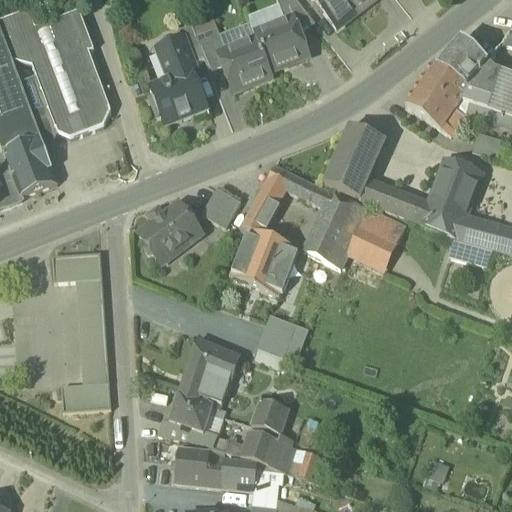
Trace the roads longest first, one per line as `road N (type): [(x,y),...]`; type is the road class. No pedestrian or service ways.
road 1 (tertiary): [(150,188),(342,108),(480,0)]
road 2 (residential): [(115,202),(130,511)]
road 3 (unclassified): [(97,0),(150,188)]
road 4 (residential): [(116,511),(0,454)]
road 5 (tertiary): [(0,248),(115,202)]
